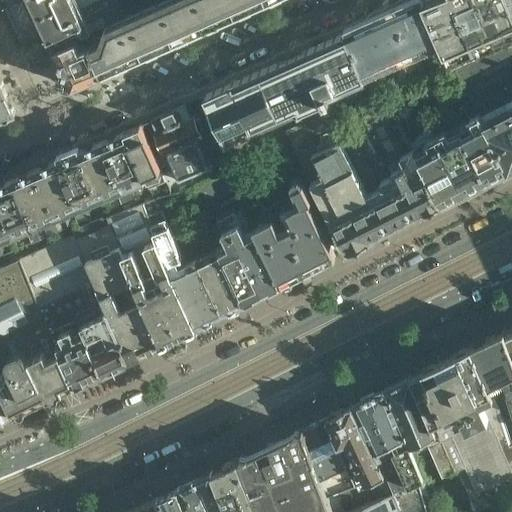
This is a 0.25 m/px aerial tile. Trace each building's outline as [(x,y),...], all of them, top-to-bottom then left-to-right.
[(90,0),(81,5),(78,0),(31,0),(49,38),(123,5),(120,0),(90,0)] [(102,75),(271,0),(165,0),(128,16),(84,36),(102,75)] [(128,16),(165,0),(120,0),(123,5),(128,16)] [(438,41),(424,9),(420,0),(397,10),(414,52),(438,41)] [(511,7),(511,6),(508,0),(443,0),(424,9),(438,41),(451,70),(511,43),(511,7)] [(123,5),(49,38),(54,49),(84,36),(128,16),(123,5)] [(414,52),(397,10),(372,21),(390,63),(414,52)] [(390,63),(372,21),(345,33),(364,74),(390,63)] [(332,97),(367,82),(364,74),(345,33),(204,96),(226,144),(302,110),(315,139),(344,125),(332,97)] [(102,75),(84,36),(54,49),(72,87),(73,87),(73,88),(102,75)] [(511,46),(457,70),(472,99),(474,98),(484,118),(509,168),(511,166),(511,46)] [(436,74),(431,65),(422,69),(426,78),(436,74)] [(426,78),(422,69),(413,73),(417,82),(426,78)] [(0,118),(17,112),(0,75),(0,118)] [(387,95),(383,86),(372,91),(376,100),(387,95)] [(373,199),(342,140),(319,150),(315,139),(312,140),(295,148),(310,177),(346,249),(347,251),(351,249),(351,250),(371,239),(375,237),(374,236),(427,209),(427,210),(430,209),(431,209),(439,205),(438,205),(441,203),(442,202),(421,162),(393,105),(392,103),(379,109),(354,121),(362,139),(372,135),(394,181),(384,186),(387,193),(373,199)] [(211,168),(198,138),(201,136),(199,133),(196,134),(190,119),(192,118),(186,104),(151,119),(158,134),(161,133),(167,147),(165,149),(166,152),(169,151),(182,181),(211,168)] [(509,169),(509,168),(484,118),(474,124),(479,134),(466,141),(487,180),(509,169)] [(170,192),(143,123),(141,124),(124,131),(143,175),(153,198),(170,192)] [(143,175),(124,131),(103,140),(122,183),(143,175)] [(487,180),(466,141),(456,145),(450,135),(439,140),(465,191),(487,180)] [(122,183),(103,140),(82,149),(100,193),(122,183)] [(465,191),(439,140),(430,145),(435,155),(421,162),(442,202),(443,202),(465,191)] [(282,284),(336,256),(312,207),(315,206),(311,199),(312,199),(302,179),(299,178),(296,177),(295,178),(281,148),(231,173),(229,174),(230,175),(234,185),(235,185),(273,166),(275,169),(285,188),(287,187),(291,197),(298,193),(303,202),(288,209),(296,224),(281,232),(279,227),(283,225),(285,221),(281,213),(274,217),(273,217),(254,226),(282,284)] [(100,193),(82,149),(58,160),(76,203),(100,193)] [(76,203),(58,160),(57,159),(37,168),(55,211),(76,203)] [(55,211),(37,168),(16,177),(34,220),(55,211)] [(34,220),(16,177),(14,178),(0,183),(0,204),(11,230),(34,220)] [(224,314),(202,264),(190,269),(187,264),(184,266),(170,235),(187,228),(209,220),(195,189),(144,206),(197,327),(224,314)] [(0,234),(11,230),(0,204),(0,234)] [(197,328),(197,327),(144,206),(106,218),(107,221),(74,236),(71,231),(21,254),(22,256),(42,307),(94,282),(130,359),(162,344),(163,344),(197,328)] [(223,254),(245,302),(282,284),(254,226),(244,207),(218,220),(223,231),(213,235),(223,254)] [(245,302),(223,254),(202,264),(224,314),(245,302)] [(60,351),(42,307),(22,256),(0,266),(0,386),(14,414),(75,384),(60,351)] [(130,359),(94,282),(42,307),(60,351),(75,384),(102,372),(130,359)] [(511,351),(504,330),(471,345),(489,385),(505,379),(511,397),(511,351)] [(472,507),(511,490),(511,442),(511,443),(492,392),(489,385),(471,345),(470,345),(470,346),(457,353),(456,353),(456,352),(455,353),(440,361),(440,360),(439,361),(439,362),(425,369),(425,368),(424,368),(423,368),(424,369),(423,369),(424,369),(411,376),(438,433),(440,433),(456,469),(472,507)] [(438,433),(411,376),(411,375),(386,387),(418,460),(437,458),(444,474),(456,469),(440,433),(438,433)] [(0,420),(14,414),(0,386),(0,420)] [(434,511),(423,484),(425,475),(418,460),(386,387),(353,403),(380,458),(377,460),(383,474),(391,491),(339,511),(303,428),(272,443),(270,443),(269,444),(238,459),(257,511),(434,511)] [(380,458),(353,403),(326,417),(345,459),(356,484),(383,474),(377,460),(380,458)] [(345,459),(326,417),(306,427),(332,485),(339,483),(331,465),(345,459)] [(257,511),(238,459),(212,471),(227,511),(257,511)] [(227,511),(212,471),(211,472),(180,486),(178,487),(186,511),(227,511)] [(186,511),(178,487),(175,488),(176,488),(158,497),(158,496),(156,497),(161,511),(186,511)] [(161,511),(156,497),(154,498),(154,499),(139,506),(139,505),(135,507),(135,508),(125,511),(161,511)]
